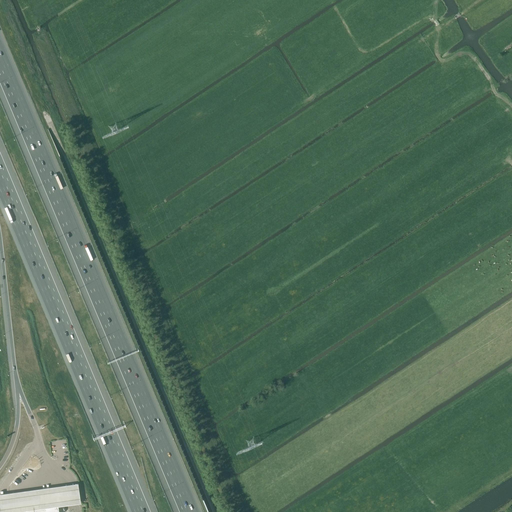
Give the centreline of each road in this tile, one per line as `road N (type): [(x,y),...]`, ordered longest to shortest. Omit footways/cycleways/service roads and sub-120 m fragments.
road 1 (motorway): [(189,511),(0,60)]
road 2 (motorway): [(0,174),(141,511)]
road 3 (motorway): [(0,234),(16,379)]
